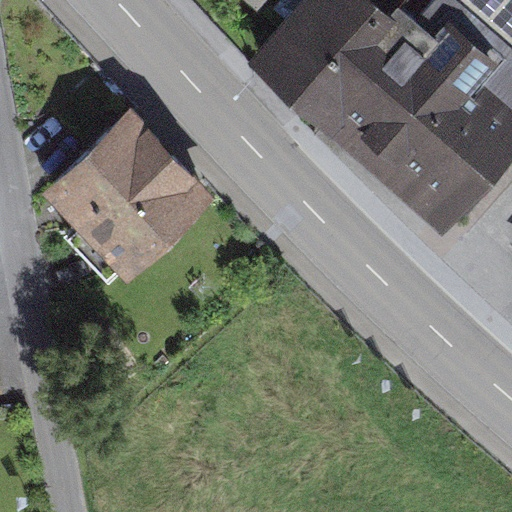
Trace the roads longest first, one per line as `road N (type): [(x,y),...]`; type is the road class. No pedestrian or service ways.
road 1 (secondary): [(112,0),(302,202),(511,402)]
road 2 (residential): [(67,511),(0,122)]
